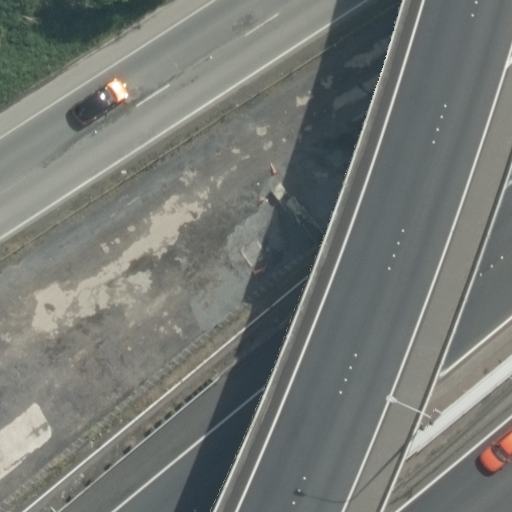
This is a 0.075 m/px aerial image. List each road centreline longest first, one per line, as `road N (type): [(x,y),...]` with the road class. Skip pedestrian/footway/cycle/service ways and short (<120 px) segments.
road 1 (motorway): [(473,0),(296,511)]
road 2 (motorway): [(185,511),(511,244)]
road 3 (trunk): [(0,196),(282,0)]
